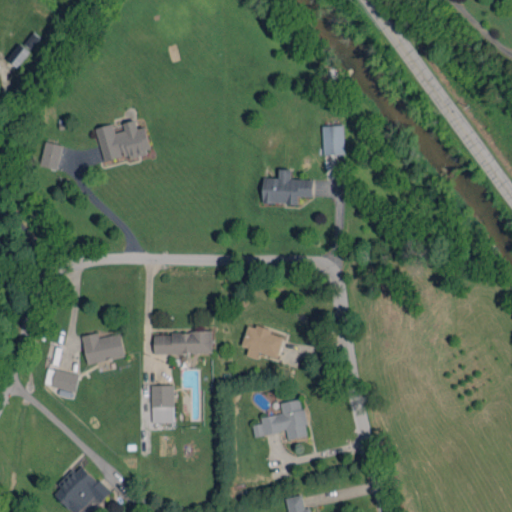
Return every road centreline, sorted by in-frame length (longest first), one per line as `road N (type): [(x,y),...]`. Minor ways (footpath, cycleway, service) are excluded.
road 1 (residential): [(0,411),(34,316),(64,274),(120,261),(303,262),(336,283),(357,398),(391,511)]
road 2 (tertiary): [(371,0),(511,194)]
